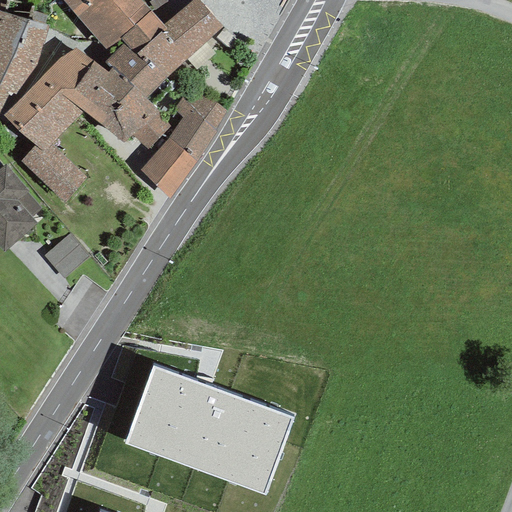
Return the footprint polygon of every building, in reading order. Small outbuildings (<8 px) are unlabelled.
[(120,39),(151,11),(139,0),(61,0),(106,49),(120,39)] [(124,43),(104,63),(111,69),(112,67),(146,98),(222,27),(198,0),(193,0),(163,26),(166,28),(135,54),(124,43)] [(151,0),(149,2),(154,11),(167,2),(165,0),(151,0)] [(0,89),(9,93),(15,96),(37,65),(49,25),(0,11),(0,89)] [(135,54),(166,28),(163,26),(151,11),(120,39),(124,43),(135,54)] [(107,73),(76,48),(59,58),(3,115),(34,145),(43,152),(51,145),(83,112),(112,77),(107,73)] [(124,143),(132,136),(148,150),(172,123),(146,98),(112,67),(111,69),(107,73),(112,77),(83,112),(124,143)] [(182,118),(169,138),(195,162),(216,132),(214,131),(226,111),(193,84),(173,109),(182,118)] [(0,110),(9,93),(0,89),(0,110)] [(195,162),(169,138),(154,152),(140,170),(169,199),(195,162)] [(63,203),(85,177),(56,149),(51,145),(43,152),(34,145),(20,162),(63,203)] [(0,168),(0,248),(3,252),(37,224),(31,218),(41,209),(27,193),(28,192),(6,165),(0,168)] [(64,278),(89,257),(69,235),(44,256),(64,278)] [(152,367),(124,444),(265,494),(292,417),(152,367)]
